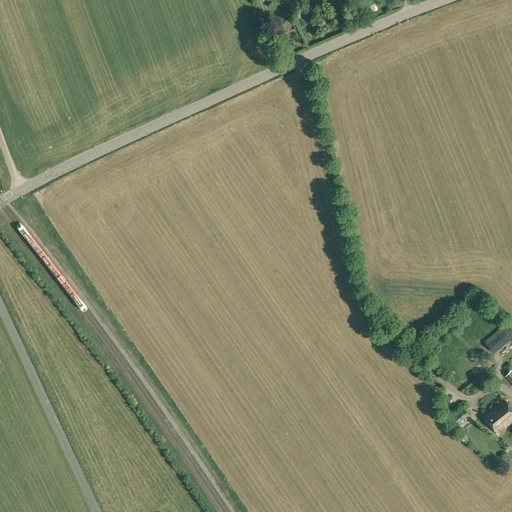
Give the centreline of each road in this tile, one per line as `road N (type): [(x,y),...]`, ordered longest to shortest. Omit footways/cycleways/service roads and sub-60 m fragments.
road 1 (unclassified): [(448,0),(20,190)]
road 2 (unclassified): [(95,511),(0,306)]
